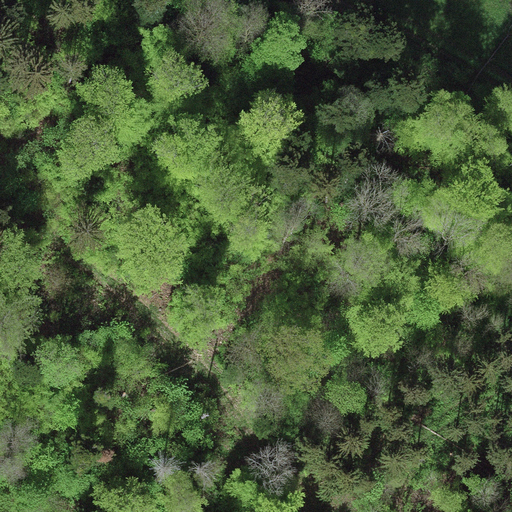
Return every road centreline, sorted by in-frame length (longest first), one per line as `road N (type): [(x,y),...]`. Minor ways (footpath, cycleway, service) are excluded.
road 1 (track): [(315,511),(238,403),(116,291),(0,211)]
road 2 (track): [(315,0),(399,31),(511,99)]
